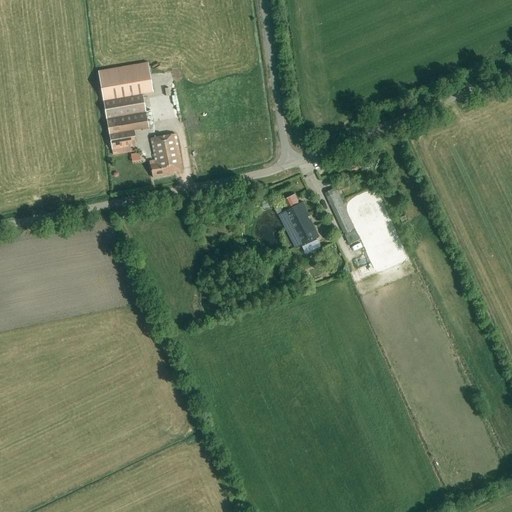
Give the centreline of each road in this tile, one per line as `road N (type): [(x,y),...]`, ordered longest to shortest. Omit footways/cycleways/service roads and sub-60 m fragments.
road 1 (unclassified): [(0,227),(288,164)]
road 2 (unclassified): [(288,164),(511,71)]
road 3 (unclassified): [(288,164),(263,0)]
